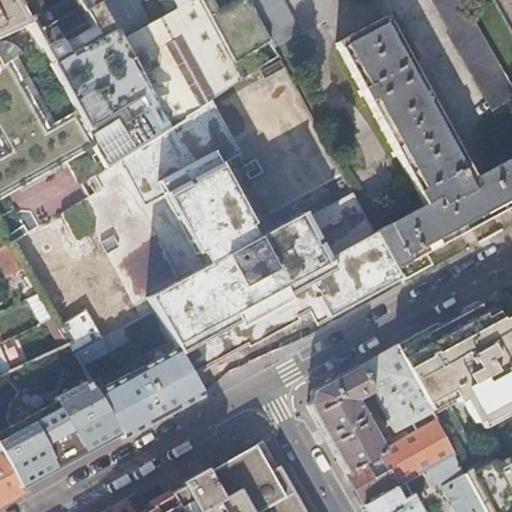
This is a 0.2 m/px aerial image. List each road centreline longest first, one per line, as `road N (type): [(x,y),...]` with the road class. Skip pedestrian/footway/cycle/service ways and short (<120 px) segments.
road 1 (residential): [(511,257),(266,392)]
road 2 (residential): [(266,392),(47,511)]
road 3 (residential): [(333,511),(266,392)]
